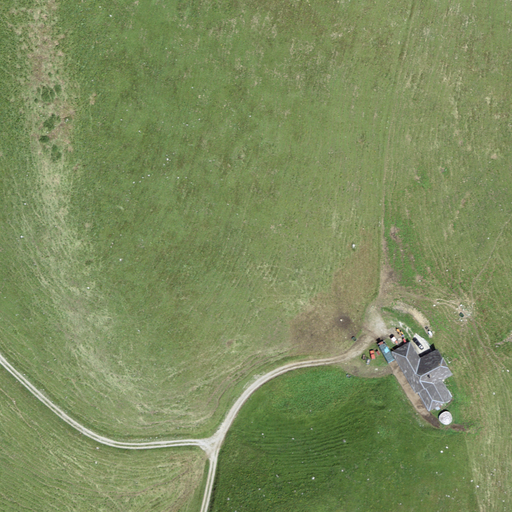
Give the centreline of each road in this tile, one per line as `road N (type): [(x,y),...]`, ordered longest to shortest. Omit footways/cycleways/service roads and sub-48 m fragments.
road 1 (track): [(217,444),(111,444),(58,415),(0,354)]
road 2 (track): [(345,357),(277,373),(249,391),(217,444)]
